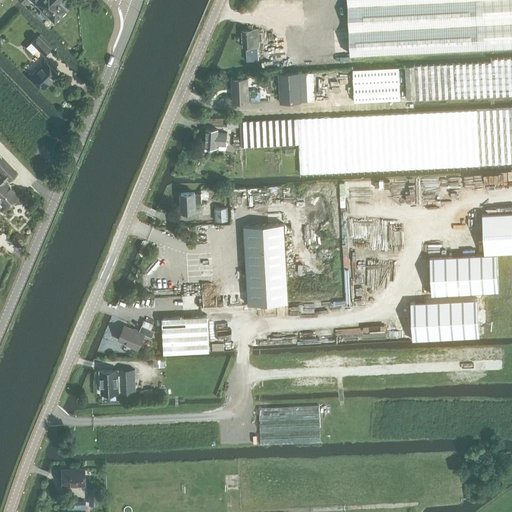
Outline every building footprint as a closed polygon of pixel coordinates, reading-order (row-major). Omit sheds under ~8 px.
[(58,1),(59,0),(36,0),(35,2),(41,9),(40,10),(40,12),(44,17),(46,16),(47,16),(53,21),(65,9),(58,1)] [(511,0),(348,0),(351,54),(511,46),(511,0)] [(280,51),(278,28),(242,29),(243,46),(260,45),(261,67),(281,66),(280,55),(282,55),(282,51),(280,51)] [(44,54),(50,48),(37,34),(31,40),(44,54)] [(416,98),(494,94),(511,93),(511,56),(492,58),(492,61),(415,65),(405,65),(407,98),(416,97),(416,98)] [(43,89),(58,74),(45,60),(29,75),(43,89)] [(354,101),(401,99),(399,66),(353,69),(354,101)] [(306,73),(306,72),(279,74),(280,102),(302,100),(302,101),(314,100),(313,72),(306,73)] [(234,101),(249,101),(248,78),(232,79),(234,101)] [(511,107),(477,109),(298,117),(240,120),(242,145),(299,143),(301,172),(480,164),(511,162),(511,107)] [(227,146),(228,132),(218,131),(219,129),(206,128),(205,146),(217,147),(217,145),(219,145),(218,148),(226,148),(226,146),(227,146)] [(0,203),(5,208),(18,195),(5,182),(7,180),(8,180),(16,172),(1,156),(0,154),(0,172),(2,174),(0,175),(0,203)] [(197,210),(196,202),(201,202),(201,193),(196,193),(196,192),(181,193),(182,211),(197,210)] [(227,207),(214,207),(215,220),(227,220),(227,207)] [(248,303),(288,301),(284,223),(244,225),(248,303)] [(183,316),(163,317),(164,352),(209,350),(208,315),(203,315),(184,316),(183,316)] [(139,330),(124,324),(117,340),(138,349),(145,333),(152,336),(154,330),(142,324),(139,330)] [(154,367),(165,366),(165,358),(164,358),(153,359),(154,367)] [(118,368),(99,369),(100,393),(119,392),(118,369),(118,368)] [(135,368),(118,369),(119,392),(119,394),(136,393),(135,368)] [(261,443),(321,441),(319,405),(259,407),(261,443)] [(61,485),(76,485),(76,482),(84,482),(84,468),(75,468),(75,469),(61,469),(61,485)] [(89,504),(97,504),(97,489),(89,489),(89,504)] [(84,511),(85,500),(67,500),(67,504),(61,504),(61,510),(67,510),(66,511),(84,511)]
